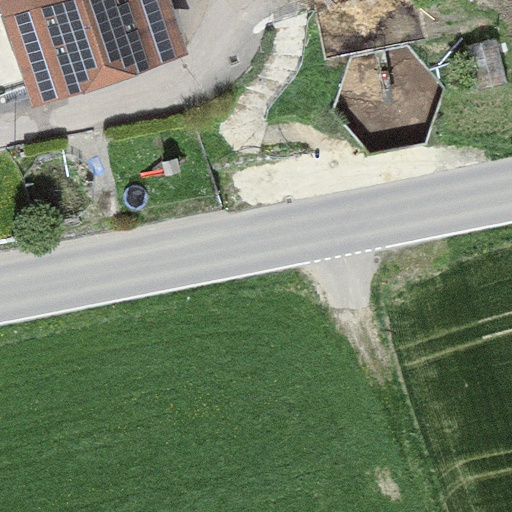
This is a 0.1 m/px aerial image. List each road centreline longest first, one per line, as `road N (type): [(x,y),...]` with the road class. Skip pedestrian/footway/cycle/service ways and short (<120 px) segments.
road 1 (tertiary): [(0,294),(511,193)]
road 2 (track): [(433,511),(319,231)]
